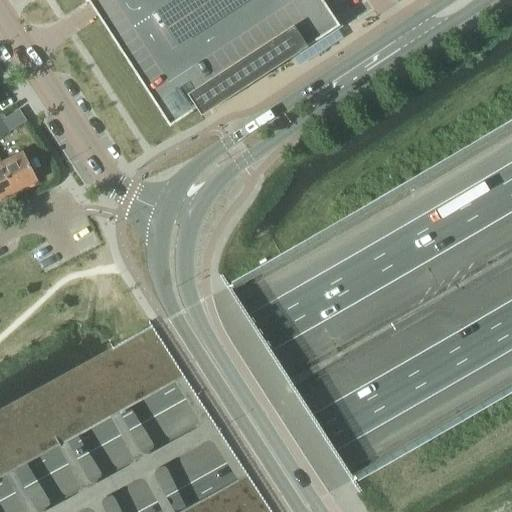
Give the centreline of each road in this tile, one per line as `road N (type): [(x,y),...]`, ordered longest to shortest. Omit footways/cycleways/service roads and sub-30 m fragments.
road 1 (motorway): [(511,185),(0,487)]
road 2 (motorway): [(158,511),(511,319)]
road 3 (tertiary): [(191,221),(241,161),(491,0)]
road 4 (tertiary): [(453,0),(229,145),(186,179),(166,211)]
road 5 (tertiary): [(166,211),(101,173),(0,14)]
road 6 (tertiary): [(310,511),(204,342)]
road 7 (tertiary): [(166,211),(161,281),(204,342)]
road 8 (tertiary): [(204,342),(183,265),(191,221)]
